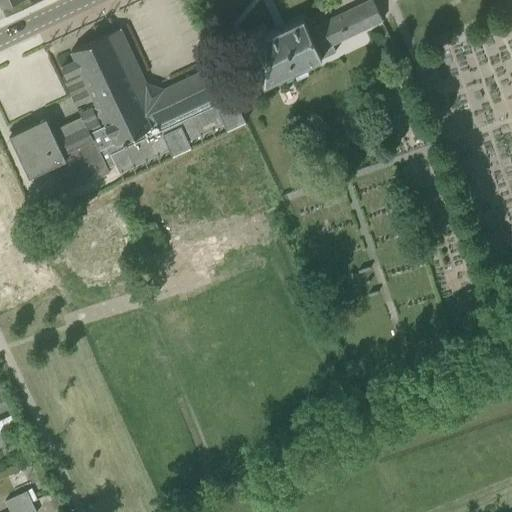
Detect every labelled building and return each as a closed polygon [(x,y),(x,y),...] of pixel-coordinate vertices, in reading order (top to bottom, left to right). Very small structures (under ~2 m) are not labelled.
[(382,20),(372,0),(369,0),(307,30),(303,19),(264,38),(261,30),(242,39),(264,86),(334,52),(331,44),(382,20)] [(33,178),(31,175),(52,165),(65,192),(109,172),(106,166),(114,163),(118,173),(168,149),(171,156),(191,147),(187,140),(223,123),(226,131),(245,122),(217,63),(163,89),(145,83),(119,28),(70,51),(74,60),(60,67),(65,76),(62,77),(75,106),(94,97),(98,105),(79,114),(80,117),(40,136),(34,123),(11,134),(10,130),(8,131),(31,179),(33,178)] [(363,252),(336,260),(344,286),(353,283),(356,293),(374,287),(363,252)] [(5,502),(9,511),(10,511),(32,502),(27,491),(5,502)] [(36,511),(32,502),(10,511),(36,511)]
